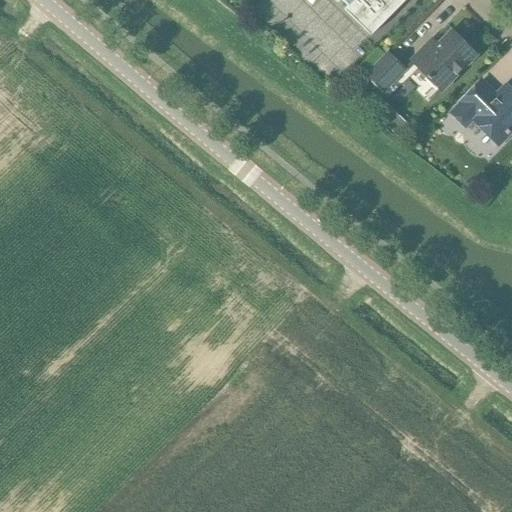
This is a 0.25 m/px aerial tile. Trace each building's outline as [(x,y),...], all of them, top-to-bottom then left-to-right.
[(371,37),(407,0),(334,0),(338,4),(341,0),(348,7),(344,10),(371,37)] [(442,91),(476,56),(452,33),(428,58),(422,52),(413,62),(442,91)] [(385,92),(405,71),(388,54),(367,75),(385,92)] [(496,98),(481,83),(450,114),(466,130),(474,122),(498,145),(511,131),(511,92),(506,87),(496,98)] [(401,119),(391,130),(399,138),(409,127),(401,119)]
